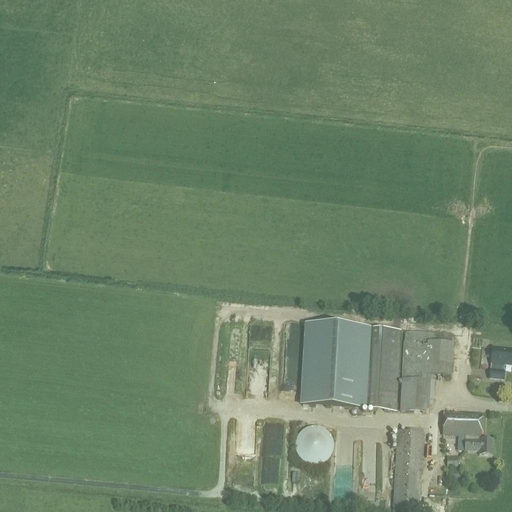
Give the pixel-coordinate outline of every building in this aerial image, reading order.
[(356,411),(360,329),(304,326),(300,408),(356,411)] [(402,331),(360,329),(356,411),(397,413),(402,331)] [(405,333),(400,413),(425,414),(431,410),(434,400),(435,378),(452,378),(453,336),(405,333)] [(226,360),(235,360),(235,349),(227,348),(226,360)] [(511,350),(492,349),(491,365),(492,365),(491,371),(490,371),(490,375),(489,380),(503,381),(504,372),(500,372),(501,366),(511,366),(511,350)] [(469,387),(496,388),(496,380),(469,379),(469,387)] [(455,396),(496,397),(496,388),(456,387),(455,396)] [(443,436),(465,437),(464,453),(480,454),(479,456),(491,457),(492,442),(481,441),(482,415),(444,414),(443,436)] [(320,429),(317,428),(313,428),(309,428),(305,430),(302,432),(300,435),(298,438),(296,442),(296,446),(296,450),(297,453),(298,457),(301,460),(304,462),(307,464),(311,465),(315,466),(318,465),(322,464),(325,462),(328,460),(331,457),(332,453),(333,450),(334,446),(333,442),(332,438),(330,435),(327,432),(324,430),(320,429)] [(397,432),(393,511),(419,511),(424,434),(397,432)] [(447,461),(448,469),(458,468),(458,460),(447,461)] [(447,470),(447,479),(459,479),(458,469),(447,470)]
